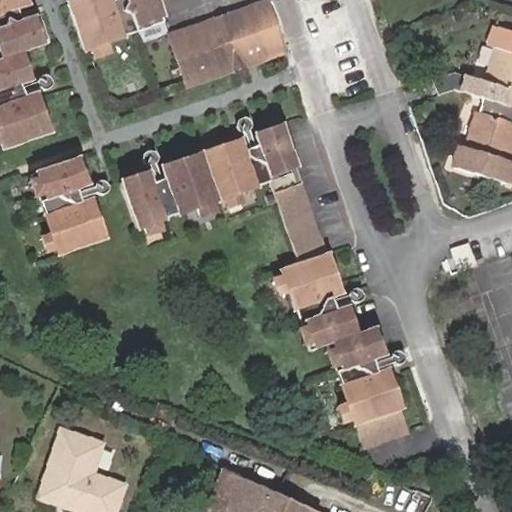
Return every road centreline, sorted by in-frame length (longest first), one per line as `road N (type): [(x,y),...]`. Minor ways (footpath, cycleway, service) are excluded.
road 1 (residential): [(488,511),(394,259)]
road 2 (residential): [(325,126),(363,237),(394,259)]
road 3 (residential): [(438,243),(396,105)]
road 4 (residential): [(283,0),(325,126)]
